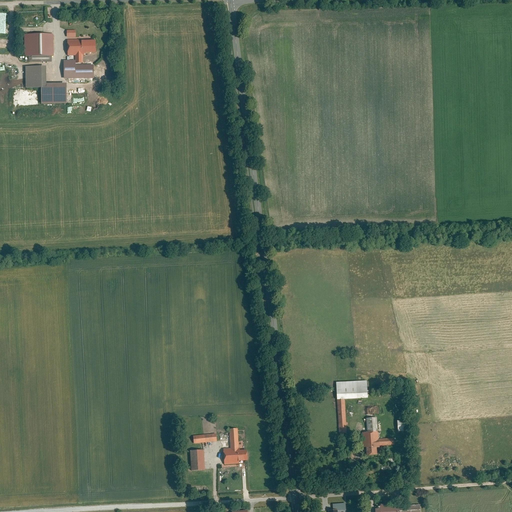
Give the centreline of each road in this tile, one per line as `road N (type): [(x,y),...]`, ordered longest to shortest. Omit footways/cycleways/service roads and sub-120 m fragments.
road 1 (tertiary): [(229,0),(298,497)]
road 2 (track): [(298,497),(511,480)]
road 3 (track): [(190,502),(33,511)]
road 4 (residential): [(0,4),(157,0)]
